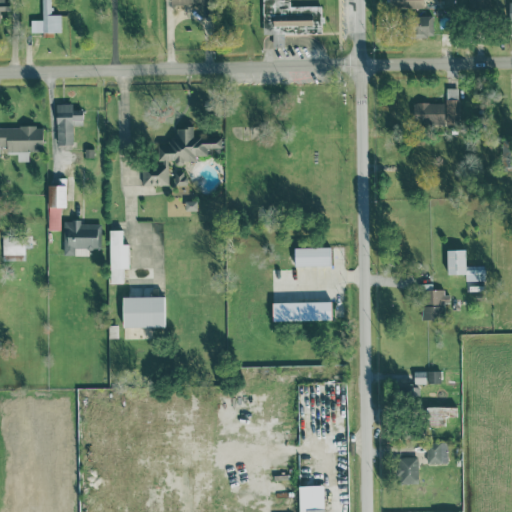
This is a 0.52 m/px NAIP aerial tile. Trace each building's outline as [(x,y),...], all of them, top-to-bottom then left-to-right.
[(0,0),(0,12),(9,12),(8,0),(0,0)] [(60,32),(60,13),(50,13),(50,0),(41,0),(41,31),(60,32)] [(261,0),(262,33),(271,33),(271,46),(284,45),(284,33),(322,33),(321,4),(289,5),(289,0),(261,0)] [(432,14),(411,15),(411,36),(432,36),(432,14)] [(459,87),(445,87),(444,121),(458,121),(459,87)] [(443,102),(412,101),(412,123),(443,123),(443,102)] [(71,102),(55,102),(55,143),(72,143),(71,124),(82,123),(81,108),(71,108),(71,102)] [(17,160),(28,160),(27,150),(42,149),(41,125),(0,125),(0,145),(5,145),(6,151),(17,151),(17,160)] [(167,184),(167,162),(183,162),(183,160),(195,159),(195,155),(206,154),(206,147),(221,147),(221,136),(193,137),(192,125),(176,126),(176,136),(169,136),(169,144),(156,144),(157,163),(141,163),(142,184),(167,184)] [(511,170),(511,142),(502,142),(501,170),(511,170)] [(47,229),(60,229),(60,207),(65,207),(65,177),(56,177),(56,184),(47,184),(47,229)] [(62,254),(88,255),(88,247),(96,247),(96,223),(80,222),(80,219),(63,219),(62,254)] [(127,243),(122,243),(121,228),(108,229),(109,282),(123,282),(122,267),(128,267),(127,243)] [(24,259),(24,236),(1,237),(2,260),(24,259)] [(330,264),(329,246),(293,246),(293,265),(330,264)] [(465,273),(465,280),(484,279),(484,264),(465,265),(464,248),(446,248),(446,273),(465,273)] [(421,318),(441,318),(441,302),(448,302),(449,290),(421,290),(421,318)] [(121,296),(121,326),(164,326),(163,295),(121,296)] [(271,320),(331,319),(330,300),(271,301),(271,320)] [(414,370),(414,382),(440,382),(440,369),(414,370)] [(446,463),(447,441),(426,441),(425,462),(446,463)] [(417,456),(396,456),(395,480),(417,480),(417,456)] [(297,485),(298,511),(323,511),(322,484),(297,485)]
